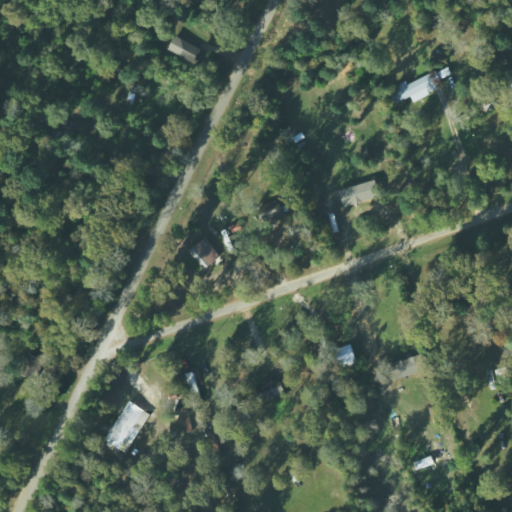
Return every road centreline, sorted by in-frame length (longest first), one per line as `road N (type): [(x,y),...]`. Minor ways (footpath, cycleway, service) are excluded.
road 1 (tertiary): [(18,511),(274,0)]
road 2 (residential): [(102,346),(121,349),(511,205)]
